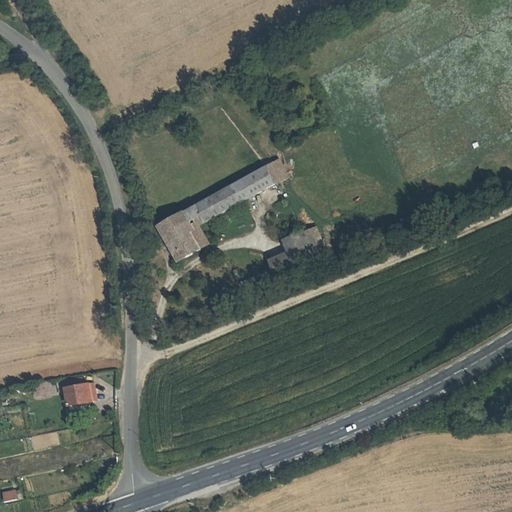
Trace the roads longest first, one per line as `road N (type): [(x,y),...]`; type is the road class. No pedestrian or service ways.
road 1 (unclassified): [(137,506),(122,203),(82,112),(44,54)]
road 2 (track): [(133,369),(511,209)]
road 3 (secondary): [(511,347),(352,430),(137,506)]
